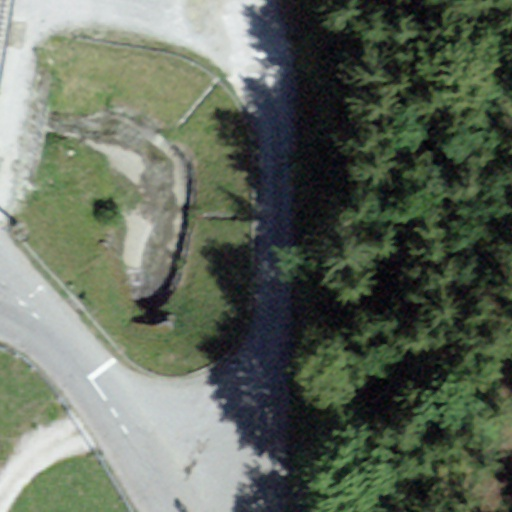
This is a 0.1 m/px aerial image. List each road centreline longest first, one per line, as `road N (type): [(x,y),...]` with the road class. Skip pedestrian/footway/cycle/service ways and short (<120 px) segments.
road 1 (tertiary): [(0,283),(23,301),(188,511)]
road 2 (track): [(0,511),(29,467),(110,411)]
